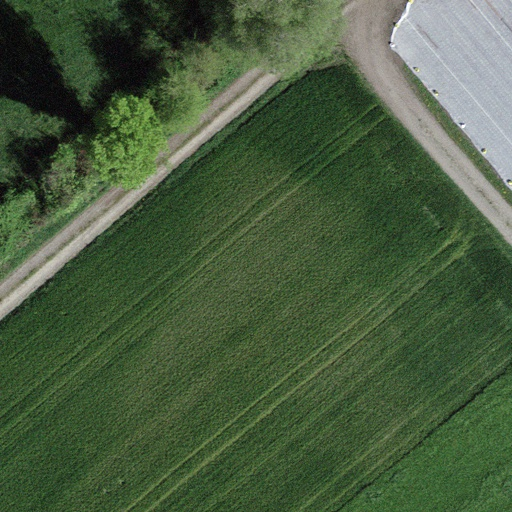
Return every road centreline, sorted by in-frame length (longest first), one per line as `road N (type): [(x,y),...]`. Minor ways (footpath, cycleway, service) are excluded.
road 1 (track): [(0,296),(345,0)]
road 2 (track): [(337,6),(511,210)]
